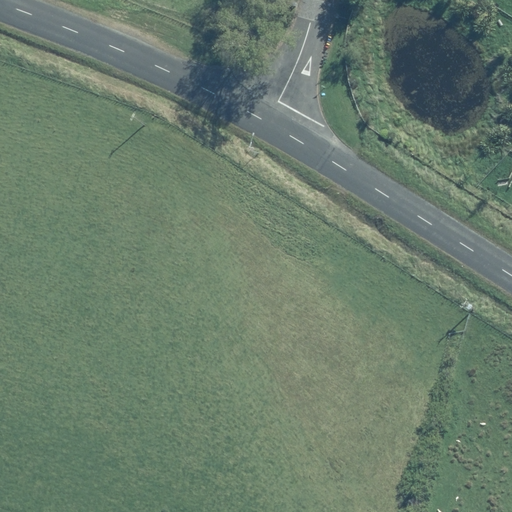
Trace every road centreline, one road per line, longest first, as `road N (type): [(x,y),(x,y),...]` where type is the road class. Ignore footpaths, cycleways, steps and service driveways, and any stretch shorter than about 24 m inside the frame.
road 1 (unclassified): [(267,122),(0,5)]
road 2 (unclassified): [(511,274),(267,122)]
road 3 (residential): [(267,122),(316,0)]
